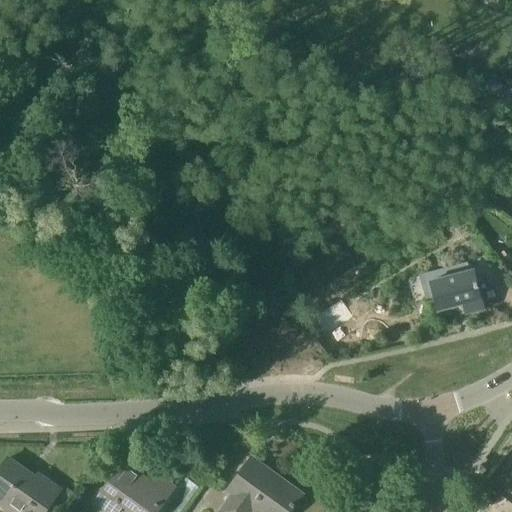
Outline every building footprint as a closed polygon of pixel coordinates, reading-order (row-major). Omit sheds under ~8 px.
[(488,94),(500,94),(501,82),(489,82),(488,94)] [(474,270),(431,281),(439,311),(464,304),(467,314),(485,309),(474,270)] [(44,511),(61,489),(40,475),(37,478),(9,458),(0,471),(0,496),(22,511),(44,511)] [(290,511),(303,494),(281,478),(279,481),(250,461),(229,492),(234,495),(222,511),(253,511),(254,511),(290,511)] [(156,511),(175,488),(162,478),(156,486),(124,463),(96,501),(110,511),(118,511),(123,505),(133,511),(156,511)] [(68,505),(72,498),(64,492),(59,499),(68,505)]
